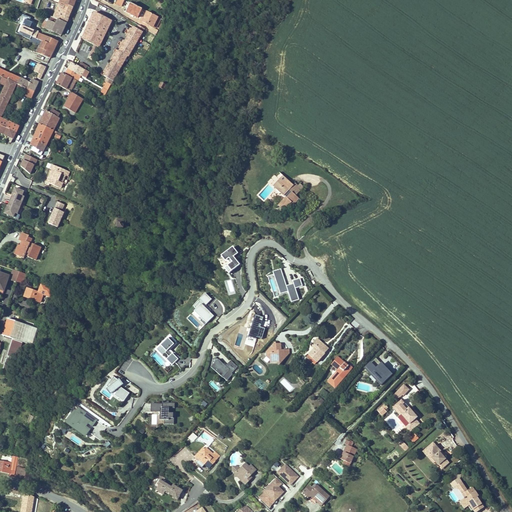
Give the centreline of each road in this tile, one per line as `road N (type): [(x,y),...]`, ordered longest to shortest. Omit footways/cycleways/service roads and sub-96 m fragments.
road 1 (unclassified): [(505,509),(425,380),(311,263)]
road 2 (residential): [(311,263),(260,243),(250,257),(247,305),(207,338),(190,374),(145,392),(120,427)]
road 3 (secondary): [(16,151),(88,0)]
road 4 (secondary): [(83,0),(12,150)]
